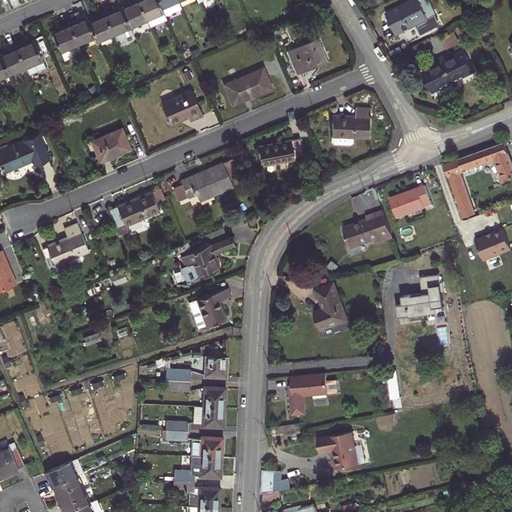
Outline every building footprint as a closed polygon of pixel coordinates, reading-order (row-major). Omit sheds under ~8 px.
[(148,19),(139,0),(123,7),(131,27),(148,19)] [(159,0),(139,0),(148,19),(150,26),(167,19),(165,14),(159,0)] [(179,0),(178,0),(159,0),(165,14),(182,7),(179,0)] [(413,0),(386,14),(397,34),(436,14),(428,0),(413,0)] [(299,13),(308,9),(305,1),(296,5),(299,13)] [(131,27),(123,7),(106,15),(115,34),(117,40),(134,33),(131,27)] [(115,34),(106,15),(90,22),(96,36),(98,41),(115,34)] [(90,22),(88,17),(71,24),(80,44),(96,36),(90,22)] [(80,44),(71,24),(53,32),(61,51),(80,44)] [(444,39),(448,48),(459,43),(455,34),(444,39)] [(318,38),(288,50),(298,74),(315,67),(313,64),(327,58),(318,38)] [(43,59),(35,40),(18,47),(26,67),(43,59)] [(26,67),(18,47),(2,55),(10,74),(26,67)] [(454,82),(475,72),(465,51),(451,58),(449,54),(442,57),(454,82)] [(0,78),(10,74),(2,55),(0,55),(0,78)] [(423,72),(433,92),(454,82),(442,57),(434,61),(436,66),(423,72)] [(327,58),(313,64),(315,67),(328,61),(327,58)] [(264,68),(225,84),(233,104),(272,88),(264,68)] [(235,68),(228,71),(230,76),(237,74),(235,68)] [(193,90),(162,103),(171,124),(189,116),(191,121),(204,115),(193,90)] [(371,108),(356,107),(356,116),(334,115),(333,136),(369,138),(371,108)] [(122,128),(92,141),(100,159),(111,155),(112,156),(131,149),(122,128)] [(34,164),(50,157),(40,133),(8,146),(7,144),(1,146),(2,149),(0,149),(0,158),(5,171),(25,163),(23,160),(29,157),(30,161),(33,160),(34,164)] [(301,138),(259,146),(262,165),(296,159),(295,155),(304,154),(301,138)] [(511,160),(505,142),(469,155),(473,166),(489,160),(499,184),(511,178),(511,160)] [(460,158),(464,169),(473,166),(469,155),(460,158)] [(464,169),(460,158),(444,164),(459,207),(471,202),(461,172),(464,171),(464,169)] [(231,159),(224,162),(231,178),(237,175),(231,159)] [(234,186),(231,178),(224,162),(190,176),(190,178),(182,181),(189,197),(197,193),(200,200),(234,186)] [(390,198),(397,216),(433,204),(426,185),(390,198)] [(161,187),(110,209),(121,234),(129,231),(127,225),(160,211),(156,201),(165,197),(161,187)] [(371,193),(376,208),(381,206),(376,191),(371,193)] [(465,222),(476,217),(471,202),(459,207),(465,222)] [(383,209),(366,215),(367,218),(344,227),(351,246),(374,238),(376,241),(393,235),(383,209)] [(68,236),(47,245),(48,246),(43,248),(47,257),(52,255),(56,264),(89,250),(78,223),(65,228),(68,236)] [(483,258),(511,247),(504,229),(493,233),(493,235),(477,241),(483,258)] [(210,245),(210,244),(181,256),(185,266),(179,268),(185,283),(198,278),(199,277),(221,268),(215,254),(212,249),(220,246),(222,251),(235,245),(231,237),(210,245)] [(220,246),(212,249),(215,254),(222,251),(220,246)] [(0,248),(0,290),(18,282),(3,247),(0,248)] [(124,271),(111,275),(114,285),(127,282),(124,271)] [(411,317),(412,322),(426,320),(426,316),(439,314),(438,309),(445,308),(443,293),(446,293),(445,283),(442,283),(440,276),(421,279),(424,296),(413,297),(413,296),(403,298),(404,306),(398,307),(400,318),(411,317)] [(314,311),(321,329),(348,319),(334,282),(317,289),(317,290),(315,290),(318,298),(320,297),(324,308),(314,311)] [(229,287),(198,298),(191,301),(189,304),(198,326),(201,328),(207,326),(207,324),(208,325),(226,319),(219,301),(232,296),(229,287)] [(8,354),(4,356),(8,367),(12,365),(8,354)] [(226,377),(227,357),(207,356),(206,376),(226,377)] [(166,369),(166,379),(191,380),(192,370),(166,369)] [(386,383),(386,388),(396,387),(395,369),(389,369),(389,375),(384,376),(384,383),(386,383)] [(326,372),(291,375),(292,383),(289,384),(292,413),(305,412),(304,395),(338,392),(337,379),(327,380),(326,372)] [(103,378),(92,382),(94,387),(105,383),(103,378)] [(191,390),(191,380),(166,379),(166,388),(191,390)] [(82,386),(71,390),(73,394),(84,390),(82,386)] [(225,387),(206,386),(205,406),(224,407),(225,387)] [(25,393),(20,395),(25,407),(30,405),(25,393)] [(61,393),(50,397),(51,401),(63,397),(61,393)] [(224,407),(205,406),(196,405),(195,423),(204,423),(204,425),(223,426),(224,407)] [(189,421),(167,420),(167,429),(189,430),(189,421)] [(300,430),(312,428),(311,425),(311,421),(299,423),(300,430)] [(299,423),(269,427),(270,436),(300,431),(300,430),(299,423)] [(167,429),(166,438),(188,439),(189,430),(167,429)] [(348,431),(313,439),(316,453),(330,450),(331,456),(330,457),(333,469),(355,464),(348,431)] [(203,438),(194,438),(193,455),(202,456),(222,457),(223,437),(203,436),(203,438)] [(9,445),(0,449),(0,461),(6,476),(20,469),(19,467),(25,464),(18,447),(11,450),(9,445)] [(486,449),(488,456),(496,454),(494,447),(486,449)] [(222,457),(202,456),(201,475),(221,476),(222,457)] [(82,472),(76,458),(47,471),(49,477),(47,477),(51,486),(77,474),(82,472)] [(195,470),(175,469),(174,480),(195,480),(195,470)] [(263,470),(262,492),(264,492),(279,490),(281,490),(281,481),(277,480),(274,480),(275,471),(263,470)] [(77,474),(51,486),(55,494),(56,493),(59,499),(83,488),(77,474)] [(492,477),(495,491),(503,489),(499,475),(492,477)] [(189,505),(200,506),(219,507),(220,487),(201,486),(201,487),(194,487),(195,480),(174,480),(174,490),(190,491),(189,505)] [(83,488),(59,499),(61,504),(59,505),(62,511),(65,511),(89,502),(83,488)] [(264,492),(263,502),(280,499),(279,490),(264,492)] [(89,502),(65,511),(101,511),(96,499),(89,502)] [(342,506),(344,511),(358,508),(356,502),(342,506)]
